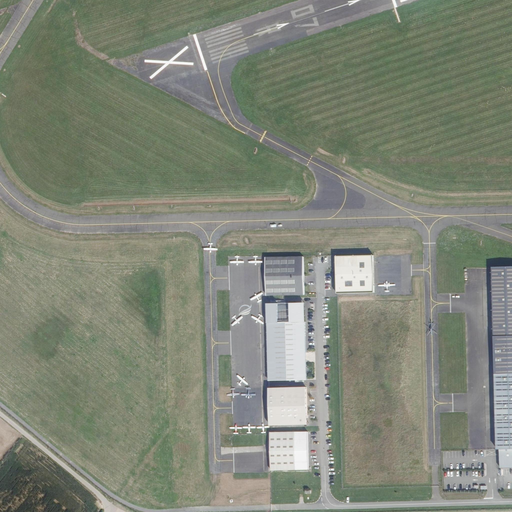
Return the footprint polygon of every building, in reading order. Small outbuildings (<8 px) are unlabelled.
[(373,292),(373,255),(335,256),(336,293),(373,292)] [(267,295),(305,295),(304,257),(266,258),(267,295)] [(511,266),(491,268),(497,449),(500,449),(501,468),(511,467),(511,266)] [(300,303),(270,303),(270,306),(267,306),(269,381),(307,380),(306,321),(304,321),(304,307),(302,305),(300,305),(300,303)] [(308,421),(307,389),(305,387),(269,388),(271,426),(304,425),(304,423),(306,421),(308,421)] [(309,469),(308,432),(270,433),(270,440),(271,470),(309,469)]
